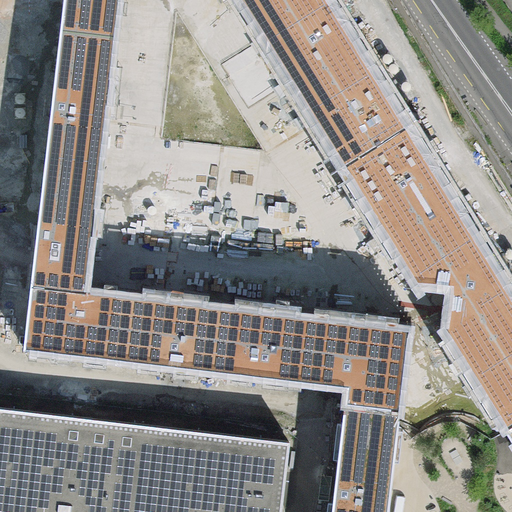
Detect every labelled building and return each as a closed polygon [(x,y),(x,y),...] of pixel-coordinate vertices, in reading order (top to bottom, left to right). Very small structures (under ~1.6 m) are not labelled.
[(122,0),(59,0),(19,353),(337,390),(322,511),(389,511),(410,333),(88,296),(122,0)] [(511,511),(511,292),(329,0),(238,0),(511,437),(511,511)] [(274,123),(260,130),(266,142),(304,124),(295,106),(272,117),(274,123)] [(285,511),(293,446),(0,411),(0,511),(285,511)] [(491,492),(511,481),(511,477),(492,438),(484,442),(486,447),(471,454),(491,492)]
